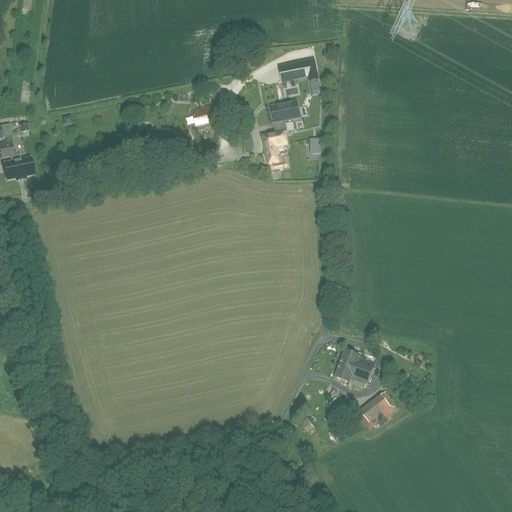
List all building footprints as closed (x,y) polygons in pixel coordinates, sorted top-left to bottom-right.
[(229,63),(239,64),(241,53),(230,52),(229,63)] [(279,68),(282,83),(309,77),(310,82),(318,81),(314,61),(279,68)] [(274,124),(299,119),(296,102),(271,107),(274,124)] [(192,114),(196,127),(210,123),(210,122),(217,120),(214,109),(207,111),(207,110),(192,114)] [(278,156),(276,147),(287,145),(282,123),(274,125),(276,134),(262,137),(268,165),(271,165),(272,170),(288,167),(285,154),(278,156)] [(0,139),(12,137),(11,129),(10,125),(0,127),(0,126),(0,139)] [(21,133),(29,132),(27,125),(20,126),(21,133)] [(34,175),(31,159),(21,161),(20,155),(17,155),(16,153),(14,153),(12,143),(0,145),(0,151),(1,159),(10,157),(12,163),(4,165),(7,180),(16,178),(17,181),(25,179),(25,177),(34,175)] [(271,174),(273,181),(281,179),(280,172),(271,174)] [(367,387),(375,365),(361,360),(361,358),(359,357),(345,352),(340,367),(354,372),(353,374),(358,376),(356,383),(367,387)] [(356,383),(358,376),(353,374),(354,372),(340,367),(335,379),(349,384),(351,380),(356,383)] [(380,425),(399,411),(386,393),(357,415),(370,433),(376,428),(375,427),(379,423),(380,425)] [(342,420),(352,411),(340,397),(330,405),(342,420)]
